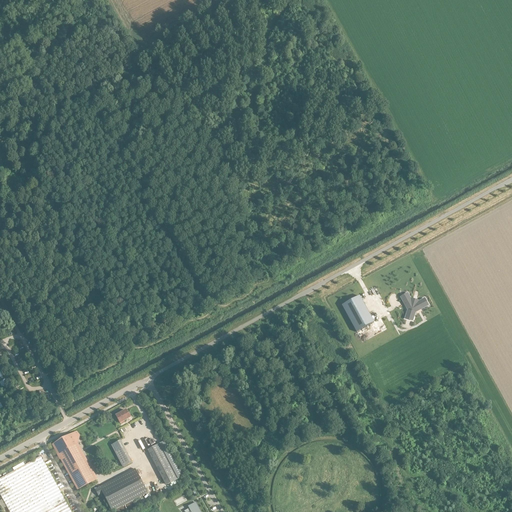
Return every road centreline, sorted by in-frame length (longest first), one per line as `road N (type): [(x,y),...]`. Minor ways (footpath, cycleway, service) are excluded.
road 1 (unclassified): [(148,383),(511,179)]
road 2 (unclassified): [(220,511),(148,383)]
